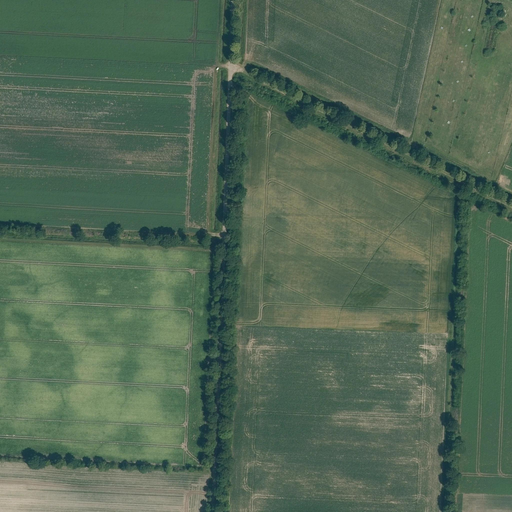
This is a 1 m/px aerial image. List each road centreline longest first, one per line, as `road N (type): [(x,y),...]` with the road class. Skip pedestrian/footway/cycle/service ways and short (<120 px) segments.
road 1 (track): [(231,0),(208,511)]
road 2 (track): [(511,207),(228,64)]
